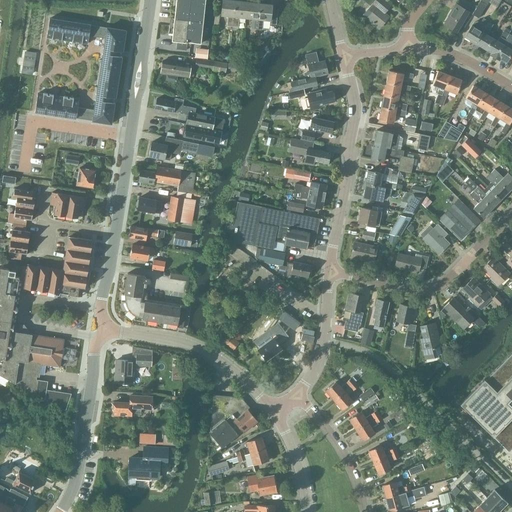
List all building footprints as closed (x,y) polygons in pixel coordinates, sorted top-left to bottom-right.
[(169,24),(168,34),(172,34),(172,41),(178,42),(177,49),(186,51),(187,47),(191,47),(191,42),(201,43),(204,15),(205,11),(205,6),(205,0),(176,0),(174,24),(169,24)] [(227,26),(233,26),(235,0),(230,0),(222,0),(221,16),(228,16),(227,26)] [(239,17),(246,18),(248,2),(235,0),(233,26),(238,27),(239,17)] [(260,3),(257,29),(263,30),(264,20),(270,21),(269,24),(276,24),(277,10),(272,10),(272,4),(268,4),(268,2),(266,1),(263,0),(260,3)] [(372,13),(367,18),(379,28),(388,17),(384,13),(390,5),(383,0),(375,0),(372,4),(368,9),(372,13)] [(472,14),(478,18),(487,5),(489,0),(480,0),(480,1),(472,14)] [(251,28),(257,29),(260,3),(248,2),(246,18),(252,19),(251,28)] [(468,12),(456,5),(455,4),(452,9),(447,16),(451,18),(446,26),(457,32),(466,18),(465,18),(468,12)] [(49,18),(46,37),(57,39),(59,20),(49,18)] [(483,18),(479,24),(476,29),(471,26),(464,37),(475,43),(488,21),(483,18)] [(59,20),(57,39),(67,40),(70,22),(59,20)] [(493,24),(488,21),(475,43),(485,49),(492,38),(487,35),(489,30),(493,24)] [(67,40),(77,42),(80,23),(70,22),(67,40)] [(90,25),(80,23),(77,42),(87,44),(88,36),(89,30),(90,25)] [(109,39),(108,49),(122,51),(123,52),(126,30),(107,27),(106,33),(105,39),(109,39)] [(497,41),(492,38),(485,49),(495,56),(509,33),(503,30),(497,41)] [(511,35),(509,33),(495,56),(506,62),(511,51),(511,43),(510,43),(511,39),(511,35)] [(35,53),(25,52),(24,59),(34,60),(35,53)] [(298,80),(291,82),(293,91),(317,85),(315,77),(327,74),(324,60),(318,62),(315,53),(305,55),(310,72),(302,74),(303,79),(301,80),(300,80),(298,80)] [(48,57),(46,54),(44,54),(43,54),(40,77),(41,77),(42,77),(44,76),(45,75),(47,74),(49,72),(50,71),(51,69),(51,68),(52,64),(52,63),(51,61),(48,57)] [(105,64),(101,63),(99,74),(119,77),(122,56),(121,56),(107,54),(105,64)] [(196,58),(194,67),(212,70),(214,62),(196,58)] [(163,61),(161,73),(167,74),(166,80),(176,82),(177,75),(188,77),(188,76),(190,67),(190,66),(163,61)] [(214,62),(212,70),(220,72),(225,73),(226,68),(227,64),(214,62)] [(32,74),(33,67),(23,65),(22,73),(32,74)] [(389,70),(386,83),(401,86),(401,84),(403,76),(412,78),(413,74),(403,72),(403,73),(389,70)] [(437,71),(432,84),(440,87),(434,102),(438,104),(449,75),(437,71)] [(114,98),(115,98),(119,77),(99,74),(98,85),(102,86),(100,95),(114,98)] [(449,75),(438,104),(442,106),(448,91),(457,94),(462,80),(449,75)] [(410,91),(410,86),(401,84),(401,86),(386,83),(383,95),(398,98),(398,97),(400,89),(410,91)] [(467,99),(465,103),(466,105),(471,108),(469,112),(472,113),(472,114),(478,105),(477,105),(484,92),(473,85),(466,98),(467,99)] [(289,99),(305,95),(304,89),(288,92),(289,99)] [(315,92),(307,94),(311,110),(319,108),(318,105),(334,101),(332,91),(326,92),(325,89),(315,92)] [(484,92),(477,105),(478,105),(485,110),(480,118),(482,120),(483,121),(489,112),(488,111),(495,99),(484,92)] [(48,95),(37,93),(34,112),(45,113),(48,95)] [(45,113),(55,115),(58,96),(48,95),(45,113)] [(383,95),(381,108),(395,110),(396,109),(405,111),(408,100),(408,99),(398,97),(398,98),(383,95)] [(55,115),(65,117),(68,98),(58,96),(55,115)] [(76,113),(77,107),(78,99),(68,98),(65,117),(76,118),(76,113)] [(157,98),(155,109),(172,113),(172,112),(188,115),(189,113),(194,114),(195,108),(182,106),(183,101),(175,99),(174,102),(157,98)] [(428,116),(431,100),(424,99),(421,114),(428,116)] [(495,99),(488,111),(489,112),(496,116),(490,125),(493,126),(494,127),(499,118),(506,105),(495,99)] [(100,100),(98,110),(94,109),(93,115),(92,121),(111,124),(114,103),(114,102),(100,100)] [(511,108),(506,105),(499,118),(507,123),(501,131),(505,134),(511,125),(510,124),(511,120),(511,108)] [(381,108),(378,121),(392,124),(395,113),(404,115),(405,113),(405,111),(396,109),(395,110),(381,108)] [(214,118),(189,113),(188,115),(183,137),(218,145),(223,120),(214,118)] [(309,130),(302,129),(300,138),(313,141),(315,130),(331,133),(333,122),(317,119),(312,118),(310,127),(309,127),(309,130)] [(414,132),(416,126),(417,120),(405,118),(403,130),(414,132)] [(433,124),(422,121),(420,129),(431,131),(433,124)] [(444,137),(443,138),(456,140),(465,126),(459,123),(457,127),(451,124),(444,137)] [(402,138),(399,135),(376,130),(373,144),(400,150),(402,138)] [(480,132),(477,137),(482,140),(485,135),(480,132)] [(416,148),(427,150),(430,136),(419,134),(416,148)] [(481,151),(468,137),(461,144),(474,158),(481,151)] [(151,142),(148,156),(169,160),(170,152),(172,146),(180,148),(182,141),(165,138),(164,145),(151,142)] [(291,138),(289,145),(300,147),(299,154),(306,156),(304,164),(313,166),(314,161),(328,164),(330,153),(314,150),(312,150),(313,143),(291,138)] [(491,138),(487,143),(493,146),(496,141),(491,138)] [(511,145),(505,138),(501,143),(510,152),(511,150),(511,145)] [(373,144),(370,159),(383,162),(384,154),(400,157),(397,170),(399,170),(411,172),(412,165),(413,158),(403,156),(404,151),(400,150),(373,144)] [(499,146),(494,151),(501,158),(506,153),(499,146)] [(458,148),(453,153),(457,157),(463,152),(458,148)] [(65,163),(77,165),(79,156),(67,154),(65,163)] [(436,176),(442,182),(453,171),(444,162),(436,176)] [(178,186),(176,197),(191,199),(195,173),(181,170),(181,171),(157,167),(156,173),(140,170),(138,182),(154,185),(155,182),(178,186)] [(395,190),(399,170),(397,170),(385,167),(384,174),(368,171),(365,184),(391,189),(395,190)] [(93,186),(94,186),(96,183),(95,180),(94,179),(95,170),(79,168),(78,172),(74,171),(73,178),(78,178),(77,185),(92,188),(93,186)] [(494,169),(490,173),(508,191),(511,187),(511,177),(507,173),(503,178),(499,174),(500,174),(494,169)] [(310,173),(294,170),(293,178),(309,181),(310,173)] [(490,173),(486,177),(495,186),(490,190),(500,200),(508,191),(490,173)] [(2,182),(14,184),(15,177),(3,175),(2,182)] [(500,200),(490,190),(486,195),(469,177),(464,182),(473,190),(491,208),(500,200)] [(293,190),(300,192),(324,197),(326,185),(311,182),(309,188),(303,187),(303,185),(294,183),(293,190)] [(383,193),(390,195),(391,189),(365,184),(362,197),(382,201),(383,193)] [(412,186),(410,193),(412,193),(424,195),(425,188),(412,186)] [(15,190),(14,196),(17,196),(16,207),(35,210),(35,206),(37,205),(37,201),(36,200),(35,199),(32,198),(33,192),(15,190)] [(473,190),(469,194),(478,203),(473,208),(483,217),(491,208),(473,190)] [(321,209),(324,197),(300,192),(299,197),(307,199),(305,205),(321,209)] [(54,214),(66,216),(69,196),(52,193),(50,204),(55,205),(54,214)] [(240,193),(239,199),(248,201),(250,194),(240,193)] [(407,202),(402,211),(414,213),(424,195),(412,193),(407,202)] [(458,198),(467,207),(472,202),(463,193),(458,198)] [(69,196),(66,216),(78,218),(80,209),(85,210),(86,198),(69,196)] [(196,200),(191,199),(176,197),(170,196),(166,220),(192,223),(196,200)] [(154,214),(154,213),(160,214),(162,202),(156,201),(156,200),(139,197),(137,211),(154,214)] [(424,198),(420,202),(425,207),(430,202),(424,198)] [(237,202),(233,219),(309,234),(314,235),(317,218),(237,202)] [(286,210),(302,213),(304,204),(288,202),(286,210)] [(461,240),(471,230),(470,229),(479,220),(462,203),(453,212),(448,208),(438,218),(451,230),(461,240)] [(357,222),(378,226),(381,211),(382,207),(374,206),(374,210),(360,207),(357,222)] [(9,213),(7,222),(13,223),(13,224),(26,226),(27,220),(32,221),(32,220),(33,220),(35,219),(35,214),(34,213),(35,210),(16,207),(15,213),(9,213)] [(400,236),(411,218),(400,215),(389,234),(400,236)] [(309,234),(233,219),(232,224),(226,222),(224,231),(231,233),(229,241),(273,249),(274,242),(284,243),(283,244),(286,244),(306,249),(309,234)] [(13,224),(10,241),(29,244),(30,241),(31,240),(32,235),(31,234),(30,234),(30,233),(25,232),(26,226),(13,224)] [(438,254),(449,244),(444,239),(448,236),(437,225),(423,238),(438,254)] [(146,235),(157,237),(157,236),(164,237),(165,231),(158,230),(130,226),(128,238),(145,240),(146,235)] [(191,247),(193,235),(174,231),(172,243),(191,247)] [(373,240),(375,233),(363,231),(361,238),(373,240)] [(27,267),(24,288),(80,297),(82,288),(85,289),(93,240),(70,237),(64,271),(28,265),(27,267)] [(511,237),(502,247),(511,256),(506,261),(511,267),(511,237)] [(10,241),(8,258),(21,260),(22,254),(26,255),(26,254),(28,254),(29,253),(30,248),(29,247),(29,244),(10,241)] [(274,242),(273,249),(284,252),(286,244),(283,244),(284,243),(274,242)] [(353,242),(350,258),(373,263),(373,259),(379,260),(381,252),(375,251),(376,247),(353,242)] [(147,261),(148,255),(154,256),(155,249),(132,245),(130,258),(147,261)] [(280,265),(282,265),(285,253),(260,248),(258,260),(280,265)] [(428,257),(415,254),(414,257),(397,254),(394,268),(418,273),(419,267),(425,268),(428,257)] [(493,257),(482,268),(491,277),(490,278),(498,285),(510,273),(493,257)] [(151,268),(163,270),(165,261),(153,259),(151,268)] [(280,265),(278,273),(285,275),(284,277),(290,278),(291,274),(307,277),(310,265),(294,262),(293,264),(287,262),(286,266),(282,265),(280,265)] [(18,332),(15,332),(12,332),(21,277),(15,276),(16,270),(0,267),(0,375),(45,399),(65,410),(67,395),(46,392),(48,381),(36,379),(36,376),(39,377),(41,364),(60,367),(64,340),(32,335),(25,333),(21,328),(18,330),(18,332)] [(19,290),(24,291),(24,288),(27,267),(23,267),(19,290)] [(124,294),(125,295),(141,297),(143,283),(149,284),(150,280),(149,279),(144,278),(144,276),(127,273),(124,294)] [(189,276),(170,273),(169,279),(188,281),(189,276)] [(473,277),(462,288),(471,297),(470,299),(477,306),(481,309),(491,299),(493,297),(489,294),(473,277)] [(349,293),(343,317),(347,318),(344,328),(357,331),(358,324),(359,325),(362,312),(360,312),(363,296),(349,293)] [(493,297),(491,299),(500,307),(505,302),(496,294),(493,297)] [(125,302),(126,306),(129,310),(141,301),(141,297),(125,295),(125,299),(125,302)] [(453,298),(443,308),(448,312),(447,313),(456,322),(461,327),(470,318),(475,313),(467,305),(464,309),(453,298)] [(385,320),(389,302),(377,299),(373,317),(376,318),(374,324),(383,326),(384,320),(385,320)] [(138,317),(142,318),(144,302),(141,301),(129,310),(131,313),(135,315),(138,317)] [(144,302),(142,318),(142,319),(159,322),(162,304),(144,302)] [(430,304),(434,315),(438,313),(435,302),(430,304)] [(159,322),(177,324),(179,307),(162,304),(159,322)] [(396,321),(409,324),(413,307),(400,304),(396,321)] [(183,328),(183,327),(186,308),(179,307),(177,324),(176,327),(183,328)] [(435,357),(435,356),(440,354),(442,362),(448,361),(444,344),(440,346),(434,323),(419,326),(422,338),(424,338),(424,341),(420,342),(424,360),(435,357)] [(286,339),(278,327),(272,331),(276,336),(258,349),(262,355),(261,356),(264,361),(265,359),(266,360),(282,349),(278,345),(286,339)] [(404,341),(414,342),(415,328),(406,327),(404,341)] [(364,328),(360,343),(369,345),(373,330),(364,328)] [(224,341),(233,349),(239,343),(229,335),(224,341)] [(116,360),(115,383),(132,383),(132,366),(151,366),(152,355),(159,356),(160,350),(147,346),(136,345),(135,361),(133,361),(116,360)] [(506,450),(511,443),(511,352),(485,380),(484,379),(462,401),(493,431),(490,434),(502,446),(506,450)] [(325,391),(333,400),(354,382),(351,378),(340,387),(335,382),(325,391)] [(358,387),(354,382),(333,400),(342,410),(352,401),(347,396),(358,387)] [(363,401),(374,392),(370,387),(359,396),(363,401)] [(367,407),(378,400),(375,394),(363,402),(367,407)] [(214,395),(208,457),(209,457),(242,430),(244,432),(257,422),(251,414),(251,412),(240,399),(224,398),(225,396),(214,395)] [(114,402),(113,411),(114,411),(114,415),(123,415),(123,416),(129,417),(129,416),(131,416),(132,413),(140,413),(141,409),(151,409),(152,397),(130,396),(129,403),(114,402)] [(377,410),(364,418),(361,412),(350,419),(356,430),(380,414),(377,410)] [(363,440),(374,433),(371,428),(378,424),(377,423),(382,419),(380,414),(356,430),(363,440)] [(389,421),(384,425),(387,430),(392,426),(389,421)] [(386,443),(395,439),(392,432),(383,436),(386,443)] [(155,436),(139,435),(139,443),(155,443),(155,441),(155,436)] [(175,437),(163,436),(163,442),(163,444),(175,444),(175,437)] [(248,446),(250,453),(265,448),(262,437),(247,441),(247,443),(245,443),(246,447),(248,446)] [(385,457),(381,446),(369,451),(373,462),(385,457)] [(129,458),(129,470),(128,476),(135,476),(135,480),(151,480),(151,477),(158,477),(159,460),(167,461),(167,449),(148,448),(148,459),(129,458)] [(245,455),(237,457),(238,462),(246,460),(248,466),(269,460),(265,448),(250,453),(245,455)] [(400,457),(397,452),(390,455),(385,457),(373,462),(378,474),(390,469),(387,462),(400,457)] [(5,458),(2,464),(18,472),(12,485),(30,493),(31,493),(37,481),(32,478),(38,465),(13,453),(9,460),(5,458)] [(227,461),(212,466),(213,471),(221,468),(222,472),(229,470),(227,463),(227,461)] [(410,475),(424,470),(422,464),(408,469),(410,475)] [(445,477),(447,482),(457,477),(455,473),(445,477)] [(276,492),(273,475),(257,478),(257,475),(247,477),(250,491),(259,490),(260,495),(276,492)] [(402,485),(396,487),(395,482),(383,485),(386,497),(411,490),(410,485),(403,486),(402,485)] [(0,511),(20,511),(28,496),(11,488),(10,490),(0,485),(0,511)] [(386,497),(389,509),(415,502),(414,498),(426,495),(423,487),(411,490),(386,497)] [(487,497),(500,510),(507,502),(494,489),(487,497)] [(201,505),(215,503),(213,491),(203,492),(204,499),(200,499),(201,505)] [(447,492),(437,495),(440,506),(450,503),(447,492)] [(487,497),(479,505),(486,511),(497,511),(500,510),(487,497)]
